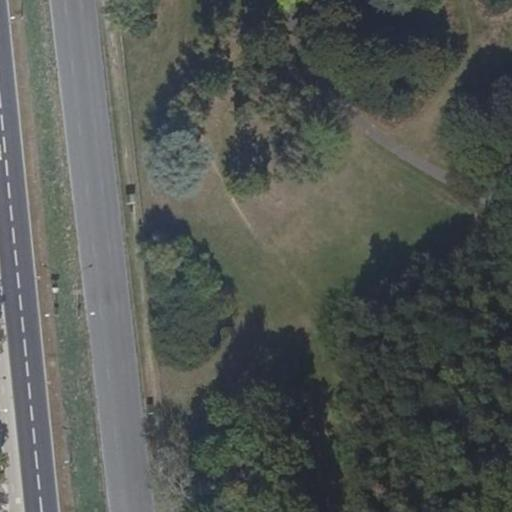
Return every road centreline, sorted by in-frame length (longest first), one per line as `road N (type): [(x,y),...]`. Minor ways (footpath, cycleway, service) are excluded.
road 1 (primary): [(132,511),(73,0)]
road 2 (primary): [(0,140),(40,511)]
